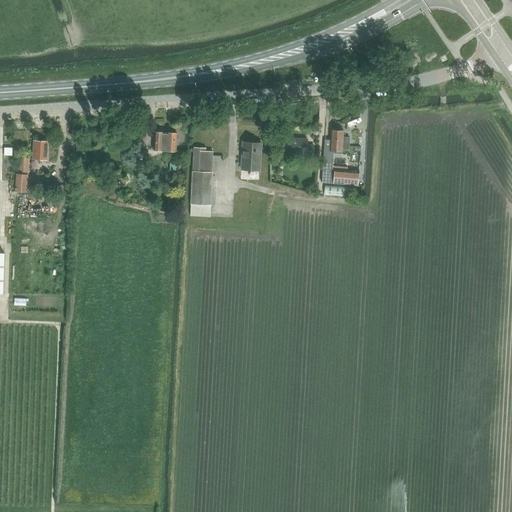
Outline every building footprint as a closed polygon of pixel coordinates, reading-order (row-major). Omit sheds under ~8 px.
[(331,130),(330,151),(342,151),(343,145),(349,146),(349,137),(343,137),(343,130),(331,130)] [(162,153),(168,154),(169,151),(175,152),(176,134),(156,132),(154,150),(163,151),(162,153)] [(282,154),(306,155),(306,157),(312,157),(313,146),(306,146),(306,139),(283,138),(282,154)] [(33,159),(47,160),(48,143),(46,143),(44,140),(42,140),(40,142),(34,141),(33,159)] [(242,142),(241,169),(260,170),(261,143),(255,143),(254,141),(250,141),(248,142),(242,142)] [(190,204),(211,205),(213,172),(212,172),(213,151),(206,150),(206,148),(194,147),(190,204)] [(324,152),(322,182),(334,183),(334,171),(333,171),(333,169),(333,153),(324,152)] [(17,175),(16,192),(26,193),(28,159),(19,159),(18,175),(17,175)] [(169,171),(180,172),(181,163),(170,162),(169,171)] [(334,171),(334,183),(358,185),(359,171),(335,169),(334,171)] [(324,195),(350,197),(351,187),(325,185),(324,195)] [(18,209),(27,206),(25,197),(16,200),(18,209)]
